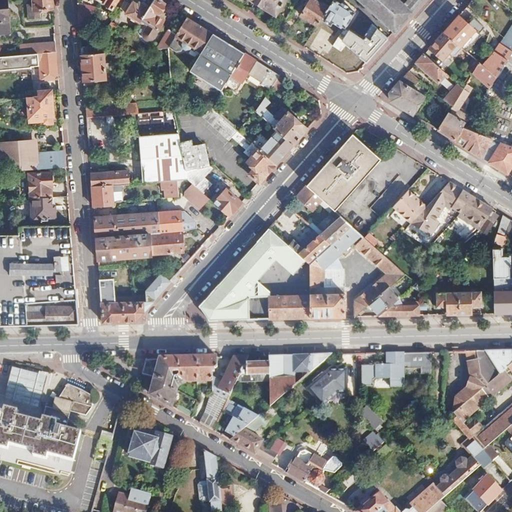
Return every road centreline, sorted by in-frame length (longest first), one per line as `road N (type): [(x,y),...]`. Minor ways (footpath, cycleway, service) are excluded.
road 1 (tertiary): [(164,340),(511,334)]
road 2 (residential): [(92,342),(65,0)]
road 3 (residential): [(71,343),(80,371),(327,511)]
road 4 (residential): [(164,340),(171,307),(351,105)]
road 5 (tertiary): [(351,105),(186,0)]
road 6 (tertiary): [(511,204),(351,105)]
road 7 (residential): [(351,105),(446,0)]
